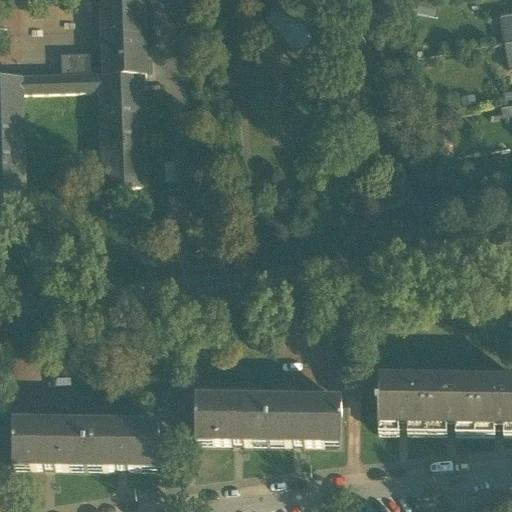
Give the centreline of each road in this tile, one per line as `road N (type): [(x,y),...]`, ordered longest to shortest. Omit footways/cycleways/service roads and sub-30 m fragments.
road 1 (secondary): [(0,330),(511,266)]
road 2 (residential): [(511,481),(217,511)]
